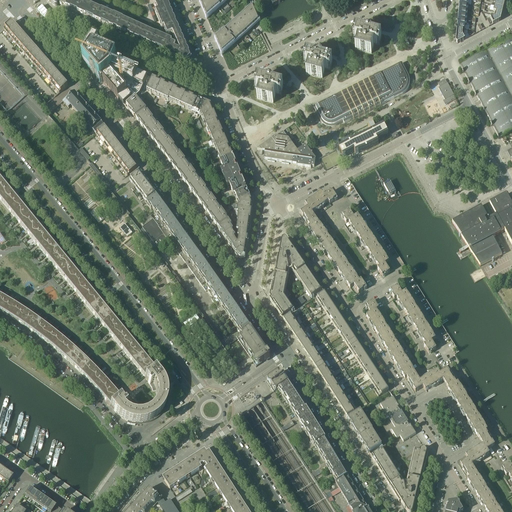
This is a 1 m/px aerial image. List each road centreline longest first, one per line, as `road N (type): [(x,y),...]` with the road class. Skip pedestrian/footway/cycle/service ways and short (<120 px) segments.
road 1 (residential): [(11,7),(111,121),(241,299)]
road 2 (residential): [(250,285),(121,113),(21,0)]
road 3 (secondary): [(208,397),(0,137)]
road 4 (secondary): [(0,152),(199,403)]
road 5 (residential): [(140,456),(76,380),(0,321)]
road 6 (residential): [(219,86),(388,0)]
road 7 (residential): [(393,511),(293,353)]
road 8 (residential): [(286,363),(379,511)]
road 9 (residential): [(333,176),(469,107)]
road 10 (residential): [(217,81),(84,26)]
road 11 (residential): [(278,205),(219,86)]
road 12 (residential): [(349,308),(278,205)]
road 13 (residential): [(402,274),(333,176)]
road 14 (residential): [(413,408),(444,395),(469,433),(468,444),(445,460)]
